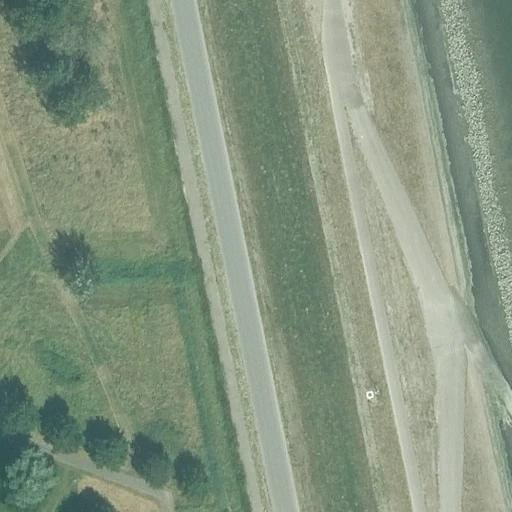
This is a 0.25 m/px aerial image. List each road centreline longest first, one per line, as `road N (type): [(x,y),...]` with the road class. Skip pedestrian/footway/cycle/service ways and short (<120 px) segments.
road 1 (tertiary): [(286,511),(184,0)]
road 2 (unclassified): [(450,511),(447,372),(434,303),(337,52)]
road 3 (unclassified): [(337,52),(335,85),(420,511)]
